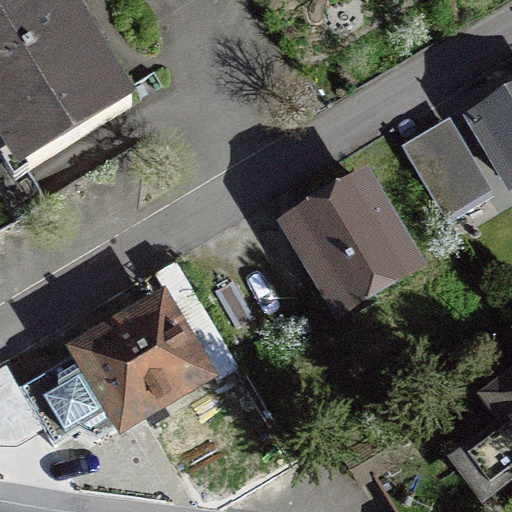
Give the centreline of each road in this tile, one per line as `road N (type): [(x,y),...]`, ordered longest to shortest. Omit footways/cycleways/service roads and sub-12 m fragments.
road 1 (residential): [(256,189),(511,36)]
road 2 (residential): [(0,339),(256,189)]
road 3 (residential): [(164,0),(256,189)]
